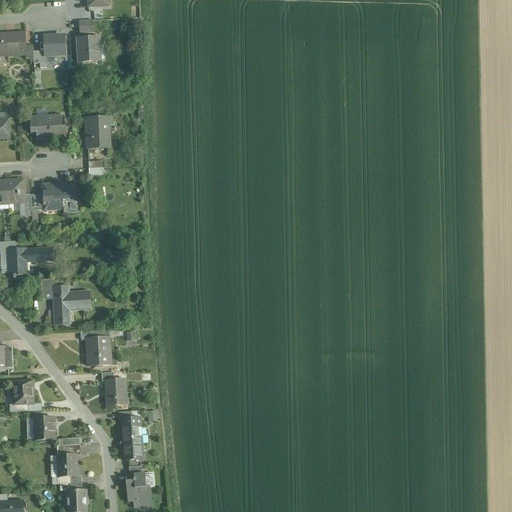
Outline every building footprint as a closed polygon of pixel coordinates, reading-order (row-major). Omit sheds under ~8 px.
[(94,22),(79,22),(80,34),(81,34),(81,39),(86,39),(86,34),(94,34),(94,22)] [(26,34),(14,35),(8,35),(0,35),(0,56),(26,55),(27,55),(26,46),(26,34)] [(66,37),(45,39),(45,57),(66,56),(66,37)] [(81,39),(77,39),(79,63),(98,62),(97,46),(100,46),(100,38),(86,39),(81,39)] [(62,116),(45,117),(45,119),(33,120),(33,123),(30,123),(31,132),(37,132),(37,140),(51,139),(51,141),(66,140),(65,127),(62,128),(62,116)] [(111,118),(86,119),(88,151),(110,150),(108,126),(112,126),(111,118)] [(8,120),(0,120),(0,139),(9,139),(8,120)] [(6,183),(0,182),(0,204),(9,204),(8,192),(6,192),(6,183)] [(23,182),(6,183),(6,192),(8,192),(9,204),(25,203),(23,182)] [(76,184),(43,186),(44,211),(77,209),(76,184)] [(15,243),(4,244),(4,251),(6,251),(6,250),(15,250),(15,243)] [(15,250),(6,250),(6,251),(7,274),(9,274),(9,277),(13,277),(14,281),(16,280),(16,277),(26,276),(26,263),(53,262),(52,250),(25,252),(25,249),(15,250)] [(57,281),(42,282),(42,292),(52,292),(52,288),(57,288),(57,281)] [(69,294),(69,287),(57,288),(52,288),(52,292),(53,306),(57,306),(58,320),(62,320),(63,327),(71,326),(70,312),(91,311),(90,293),(69,294)] [(93,339),(87,339),(87,340),(89,368),(111,366),(109,338),(93,339)] [(0,348),(0,371),(10,371),(10,370),(14,370),(13,349),(9,349),(9,348),(0,348)] [(114,374),(102,375),(102,382),(106,382),(106,381),(115,381),(114,374)] [(115,381),(106,381),(106,382),(107,392),(108,392),(108,407),(118,406),(127,406),(126,393),(125,393),(125,380),(115,381)] [(33,382),(13,383),(14,406),(30,405),(34,405),(33,382)] [(131,412),(118,413),(118,421),(122,421),(122,420),(131,419),(131,412)] [(43,419),(34,419),(34,420),(35,440),(43,440),(43,441),(55,441),(54,418),(43,419)] [(131,419),(122,420),(122,421),(125,462),(128,462),(140,461),(143,461),(142,446),(139,446),(138,429),(141,429),(140,419),(131,419)] [(62,447),(57,447),(58,457),(77,456),(81,456),(80,446),(62,447)] [(77,456),(58,457),(59,478),(78,477),(77,467),(76,467),(76,457),(77,457),(77,456)] [(141,475),(129,476),(130,482),(126,482),(128,503),(133,503),(134,510),(152,508),(150,487),(146,488),(145,474),(141,475)] [(70,492),(68,492),(68,507),(72,507),(72,511),(87,511),(87,507),(88,506),(88,499),(87,499),(86,491),(82,491),(70,492)] [(7,502),(0,502),(0,511),(21,511),(24,511),(23,501),(7,502)]
